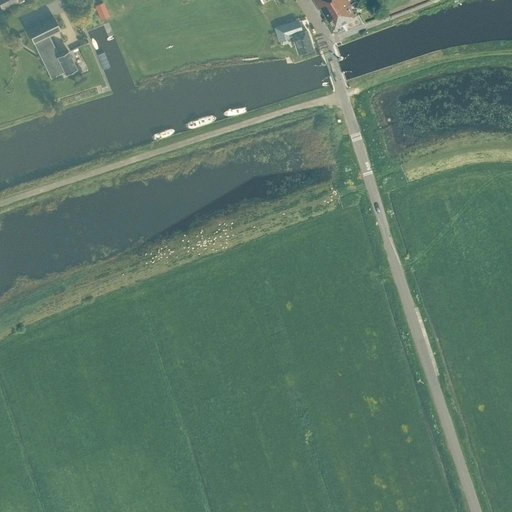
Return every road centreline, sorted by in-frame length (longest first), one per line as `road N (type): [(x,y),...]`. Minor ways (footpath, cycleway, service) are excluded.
road 1 (tertiary): [(476,511),(342,94)]
road 2 (unclassified): [(0,204),(342,94)]
